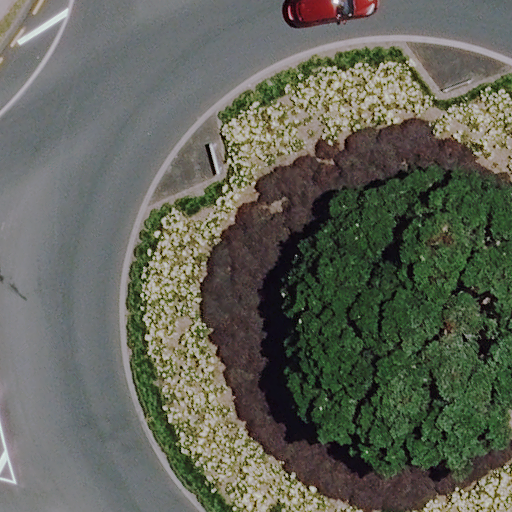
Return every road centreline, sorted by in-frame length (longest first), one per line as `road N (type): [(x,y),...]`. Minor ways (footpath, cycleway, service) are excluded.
road 1 (secondary): [(89,506),(26,350),(37,182)]
road 2 (secondary): [(37,182),(93,67),(161,0)]
